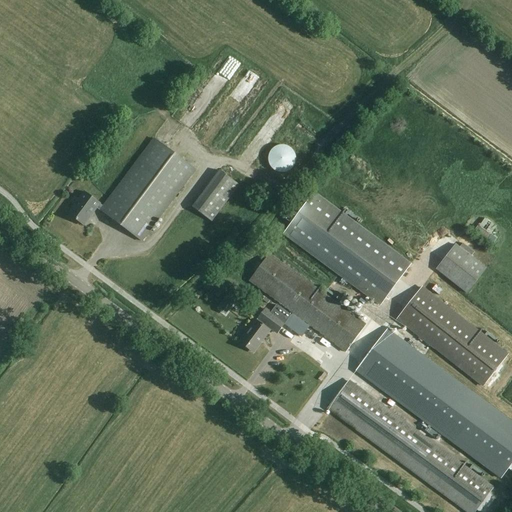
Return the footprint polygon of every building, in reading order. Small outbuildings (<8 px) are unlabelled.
[(218,96),(244,65),(233,56),(208,87),(218,96)] [(101,204),(96,199),(85,191),(68,214),(84,226),(97,209),(142,242),(197,170),(155,138),(103,206),(101,205),(101,204)] [(262,152),(269,142),(264,139),(257,149),(262,152)] [(283,145),(281,145),(278,146),(276,147),(275,147),(273,148),(272,150),(270,151),(270,153),(269,154),(268,156),(268,158),(268,159),(268,161),(268,162),(269,164),(270,166),(271,168),(272,169),(274,171),(277,172),(279,173),(281,173),(283,173),(286,172),(287,172),(289,171),(291,170),(293,168),(294,165),(295,162),(296,159),(295,157),(295,154),(294,152),(292,150),(290,148),(289,148),(288,147),(285,146),(283,145)] [(221,169),(192,207),(210,221),(239,184),(221,169)] [(412,264),(316,193),(285,234),(382,305),(412,264)] [(429,250),(442,258),(454,238),(440,230),(429,250)] [(468,294),(487,268),(455,244),(436,269),(468,294)] [(346,352),(366,325),(270,254),(249,281),(346,352)] [(508,355),(422,288),(396,320),(482,388),(508,355)] [(228,294),(217,308),(226,315),(237,301),(228,294)] [(264,311),(254,323),(240,342),(254,351),(270,330),(277,335),(284,325),(264,311)] [(296,331),(301,324),(296,321),(292,328),(296,331)] [(511,422),(387,330),(357,371),(502,478),(511,464),(511,422)] [(348,381),(327,408),(467,511),(473,511),(493,488),(348,381)] [(489,511),(488,511),(498,499),(493,495),(477,511),(489,511)] [(498,500),(489,510),(490,511),(499,511),(504,506),(498,500)]
